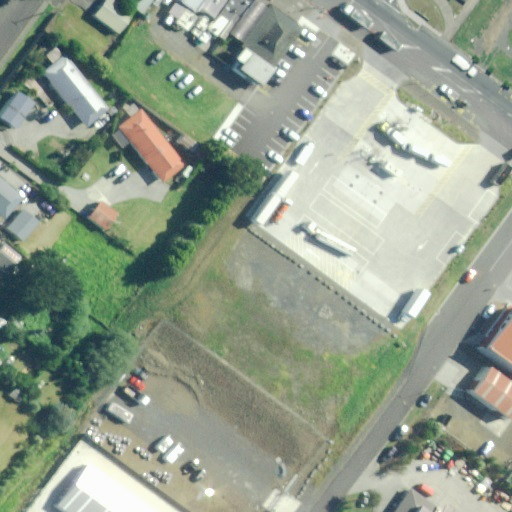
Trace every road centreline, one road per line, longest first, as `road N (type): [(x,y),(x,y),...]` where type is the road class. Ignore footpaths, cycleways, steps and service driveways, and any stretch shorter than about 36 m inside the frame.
road 1 (unclassified): [(320,511),(511,242)]
road 2 (secondary): [(511,121),(365,14)]
